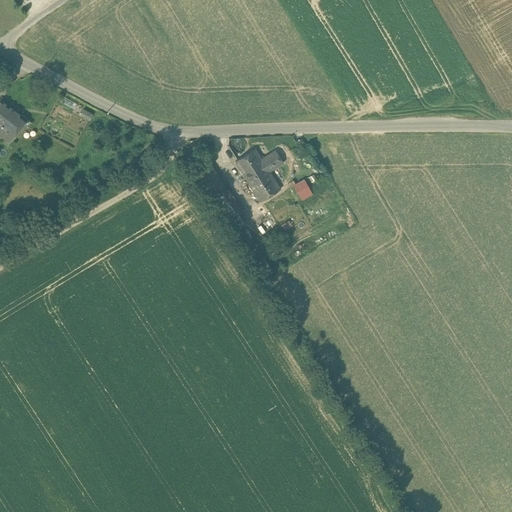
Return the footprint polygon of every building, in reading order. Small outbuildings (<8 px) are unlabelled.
[(27,120),(2,100),(0,103),(0,137),(9,144),(27,120)] [(88,120),(89,121),(93,115),(83,110),(80,116),(88,120)] [(255,149),(236,161),(251,186),(270,174),(268,171),(282,163),(275,152),(262,160),(255,149)] [(228,190),(210,163),(197,172),(215,199),(228,190)] [(270,174),(251,186),(261,201),(280,190),(270,174)] [(304,180),(293,186),(301,200),(312,194),(304,180)] [(228,190),(215,199),(221,209),(235,200),(228,190)] [(215,199),(211,202),(223,221),(235,213),(241,209),(235,200),(221,209),(215,199)] [(235,213),(223,221),(251,266),(253,264),(264,258),(235,213)] [(264,258),(253,264),(262,279),(273,272),(264,258)]
